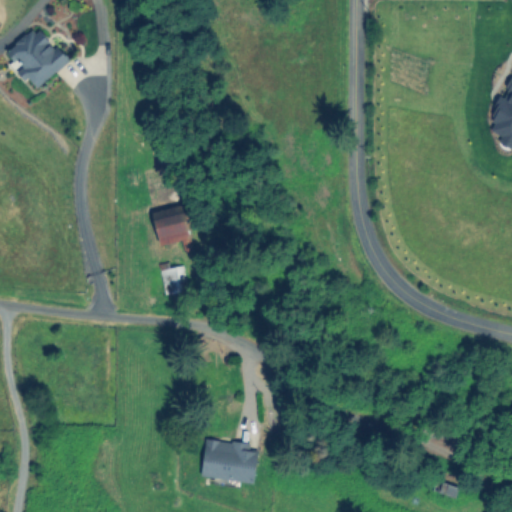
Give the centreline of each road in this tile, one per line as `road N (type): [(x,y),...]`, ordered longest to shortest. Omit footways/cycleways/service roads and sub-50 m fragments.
road 1 (residential): [(0,302),(211,329),(376,426),(511,441)]
road 2 (tertiary): [(511,331),(451,317),(416,298),(373,250),(357,191),(355,0)]
